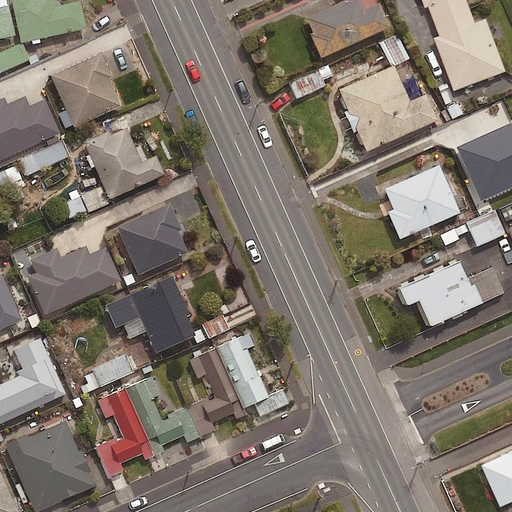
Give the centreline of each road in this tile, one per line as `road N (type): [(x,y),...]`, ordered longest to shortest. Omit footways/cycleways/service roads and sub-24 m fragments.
road 1 (primary): [(365,431),(170,0)]
road 2 (residential): [(186,511),(365,431)]
